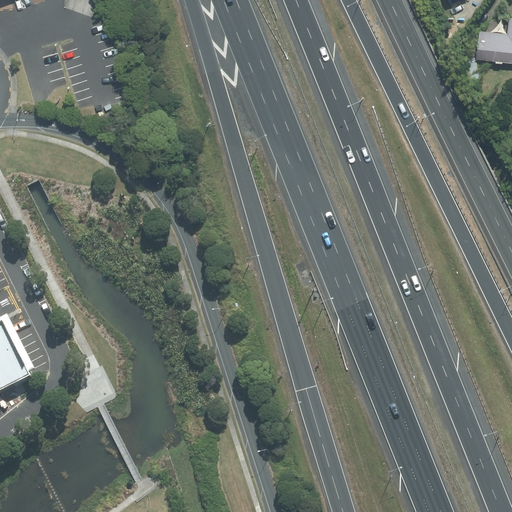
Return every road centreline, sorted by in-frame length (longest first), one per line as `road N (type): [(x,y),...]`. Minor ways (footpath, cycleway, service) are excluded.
road 1 (motorway): [(295,0),(500,511)]
road 2 (motorway): [(439,511),(235,0)]
road 3 (motorway): [(343,511),(189,0)]
road 4 (secondary): [(276,511),(177,214),(152,181),(98,139),(62,124),(0,119)]
road 5 (motorway): [(350,0),(511,332)]
